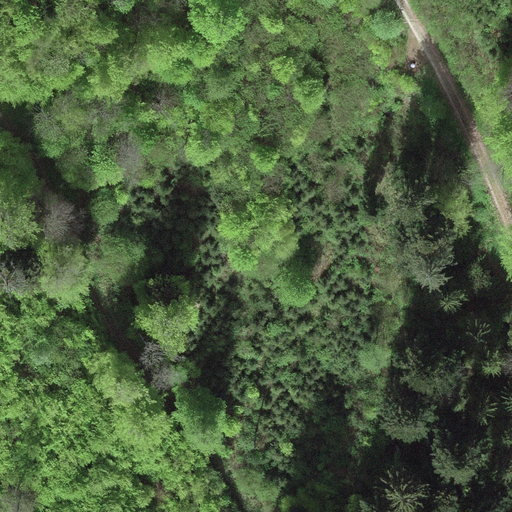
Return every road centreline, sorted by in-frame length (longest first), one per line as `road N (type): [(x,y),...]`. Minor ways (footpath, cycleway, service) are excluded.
road 1 (track): [(0,101),(107,309),(249,511)]
road 2 (track): [(511,229),(400,0)]
